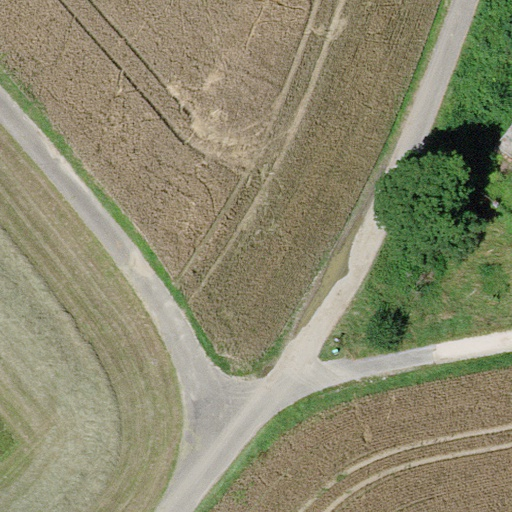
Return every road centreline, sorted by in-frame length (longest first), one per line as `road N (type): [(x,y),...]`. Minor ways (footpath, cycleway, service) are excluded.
road 1 (unclassified): [(467,0),(410,155),(291,380),(226,447)]
road 2 (unclassified): [(226,447),(153,300),(0,113)]
road 3 (track): [(291,380),(511,344)]
